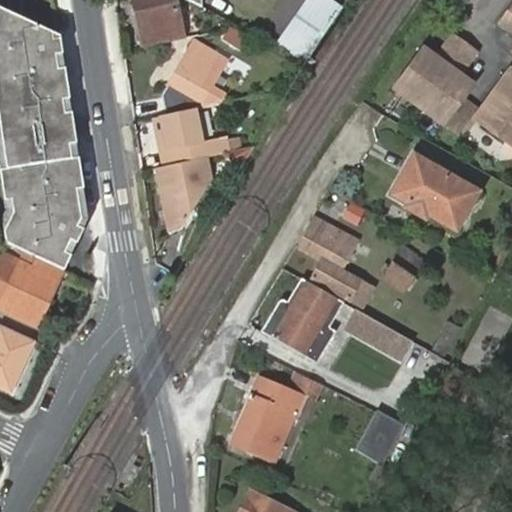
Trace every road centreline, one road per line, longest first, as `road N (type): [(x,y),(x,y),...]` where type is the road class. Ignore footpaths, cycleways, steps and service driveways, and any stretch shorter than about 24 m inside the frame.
road 1 (residential): [(370,111),(166,446)]
road 2 (residential): [(87,0),(137,295)]
road 3 (residential): [(137,295),(83,359),(41,448)]
road 4 (residential): [(137,295),(166,446)]
